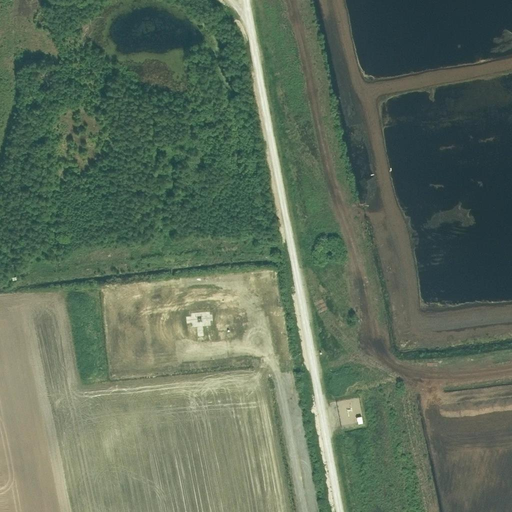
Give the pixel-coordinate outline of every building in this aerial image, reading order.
[(274,279),(256,281),(257,305),(276,304),(274,279)] [(239,313),(239,300),(216,301),(217,315),(239,313)] [(276,314),(278,338),(285,338),(283,314),(276,314)] [(151,340),(155,340),(155,329),(146,329),(146,335),(151,335),(151,340)] [(177,338),(182,337),(182,331),(160,332),(160,345),(177,344),(177,338)] [(151,361),(109,363),(109,376),(151,374),(151,361)]
